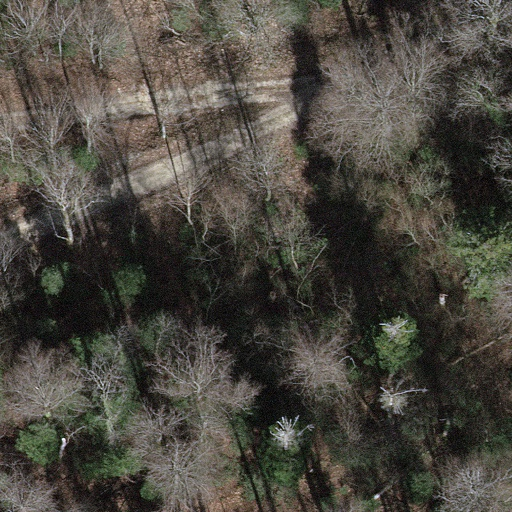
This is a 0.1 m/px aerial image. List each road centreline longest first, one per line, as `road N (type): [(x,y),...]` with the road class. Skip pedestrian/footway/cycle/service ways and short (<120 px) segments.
road 1 (track): [(0,239),(279,115),(313,87),(226,93),(0,131)]
road 2 (track): [(469,0),(313,87)]
